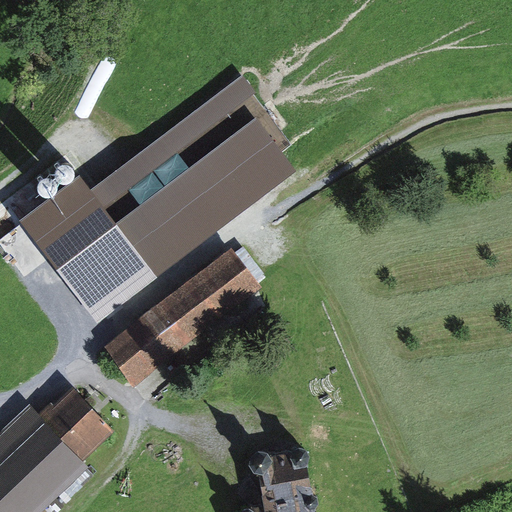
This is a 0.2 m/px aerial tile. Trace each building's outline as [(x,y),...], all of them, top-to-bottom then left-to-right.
[(264,90),(251,73),(102,184),(115,201),(264,90)] [(300,166),(261,115),(125,218),(164,269),(300,166)] [(83,172),(84,169),(84,166),(82,163),(80,160),(77,159),(73,159),(70,160),(68,161),(66,164),(65,167),(65,170),(65,173),(67,175),(70,177),(72,178),(76,178),(79,177),(81,175),(83,172)] [(67,183),(67,180),(66,177),(64,174),(61,172),(58,172),(54,172),(52,173),(49,176),(48,178),(47,181),(48,184),(49,187),(52,189),(54,191),(57,191),(61,191),(64,189),(66,186),(67,183)] [(150,263),(86,177),(30,218),(94,304),(150,263)] [(236,247),(108,346),(139,386),(267,286),(236,247)] [(112,419),(72,380),(41,412),(29,400),(0,430),(0,511),(45,511),(95,460),(84,449),(112,419)] [(315,494),(310,462),(311,461),(312,458),(312,455),(311,452),(309,449),(306,447),(303,446),(299,446),(296,448),(294,450),(293,452),(272,456),(271,454),(269,451),(266,450),(262,449),(258,449),(255,451),(252,454),(251,457),(250,461),(251,465),(253,468),(257,470),(260,471),(266,505),(252,507),(251,506),(248,506),(245,507),(242,508),(240,510),(239,511),(318,511),(317,507),(319,505),(320,503),(320,501),(320,498),(319,496),(317,495),(315,494)]
